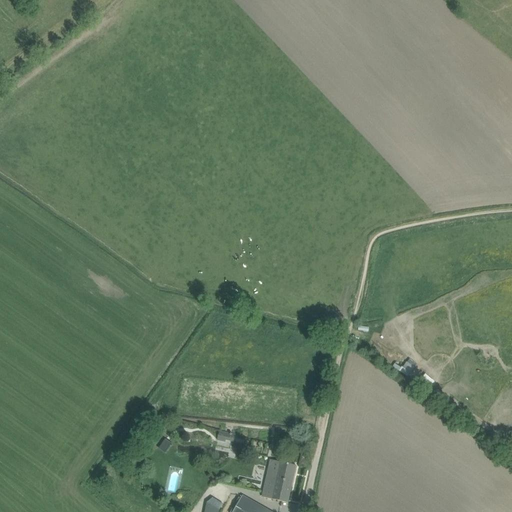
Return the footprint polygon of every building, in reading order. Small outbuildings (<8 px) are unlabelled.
[(236,435),(220,432),(218,440),(226,442),(226,440),(234,442),(236,435)] [(161,451),(168,442),(161,437),(154,446),(161,451)] [(288,503),(296,466),(281,462),(278,474),(268,472),(262,497),(288,503)] [(171,494),(175,471),(166,469),(161,492),(171,494)] [(233,511),(269,511),(242,496),(233,511)]
